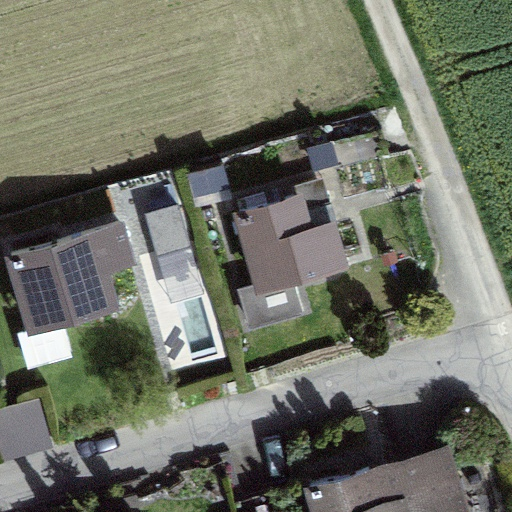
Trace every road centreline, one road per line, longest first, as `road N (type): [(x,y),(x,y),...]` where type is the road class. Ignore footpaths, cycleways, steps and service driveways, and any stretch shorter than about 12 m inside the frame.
road 1 (residential): [(0,490),(503,343)]
road 2 (track): [(503,343),(383,0)]
